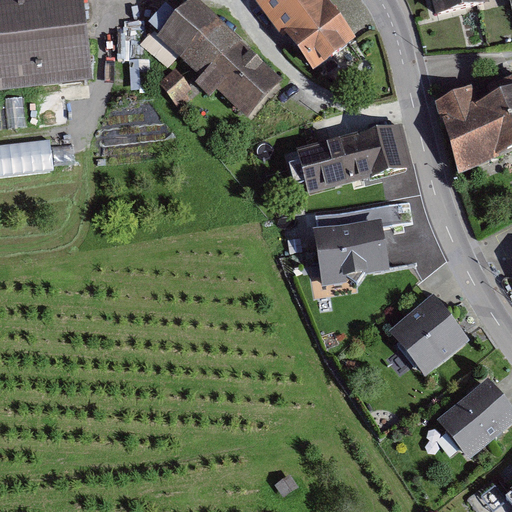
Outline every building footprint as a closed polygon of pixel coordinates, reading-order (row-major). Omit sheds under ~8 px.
[(92,0),(0,0),(0,96),(101,86),(92,0)] [(356,37),(328,0),(258,0),(312,70),(356,37)] [(511,0),(441,0),(446,22),(493,11),(492,8),(511,3),(511,0)] [(291,88),(203,6),(170,41),(258,123),(291,88)] [(474,88),(437,103),(464,170),(511,150),(511,79),(493,87),(497,98),(481,104),(474,88)] [(401,123),(350,136),(362,181),(412,168),(401,123)] [(350,136),(299,149),(311,194),(362,181),(350,136)] [(54,139),(0,145),(0,176),(58,169),(54,139)] [(383,221),(315,231),(323,282),(391,272),(383,221)] [(471,340),(436,296),(393,330),(428,374),(471,340)] [(511,426),(511,411),(489,381),(439,419),(470,458),(511,426)] [(297,470),(279,483),(288,495),(306,482),(297,470)]
